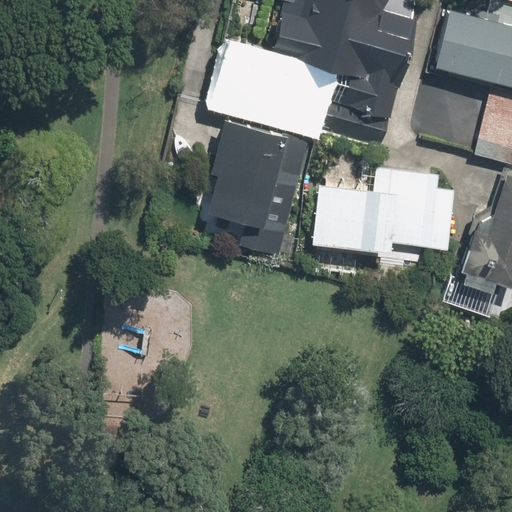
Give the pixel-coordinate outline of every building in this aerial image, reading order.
[(279,0),(269,45),(331,60),(315,121),(378,139),(415,0),(279,0)] [(511,19),(447,3),(433,60),(511,79),(511,19)] [(275,244),(304,139),(205,112),(176,217),(275,244)] [(373,185),(316,178),(309,237),(388,246),(389,238),(446,245),(453,185),(436,183),(437,171),(375,164),(373,185)] [(511,178),(502,175),(476,259),(511,269),(511,178)]
